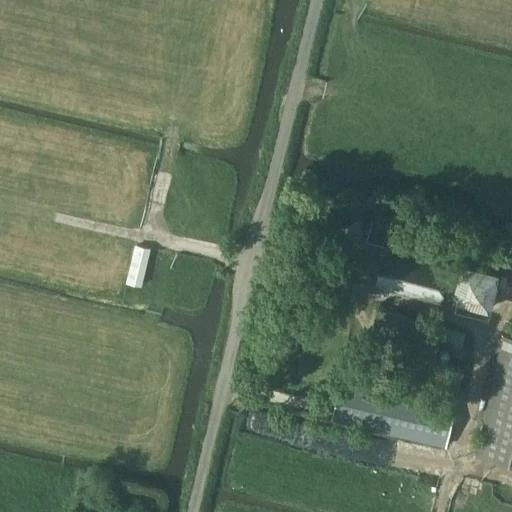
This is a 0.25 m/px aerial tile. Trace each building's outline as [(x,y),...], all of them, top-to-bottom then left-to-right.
[(440,299),(450,261),(384,244),(386,239),(400,243),(405,226),(372,218),(368,235),(369,235),(367,240),(345,234),(335,271),(440,299)] [(492,308),(501,269),(462,260),(453,298),(492,308)] [(431,361),(441,325),(377,308),(367,344),(431,361)] [(511,336),(503,334),(476,452),(511,460),(511,336)] [(444,444),(454,405),(370,385),(373,373),(344,366),(332,417),(444,444)] [(457,393),(463,372),(442,366),(437,388),(457,393)]
